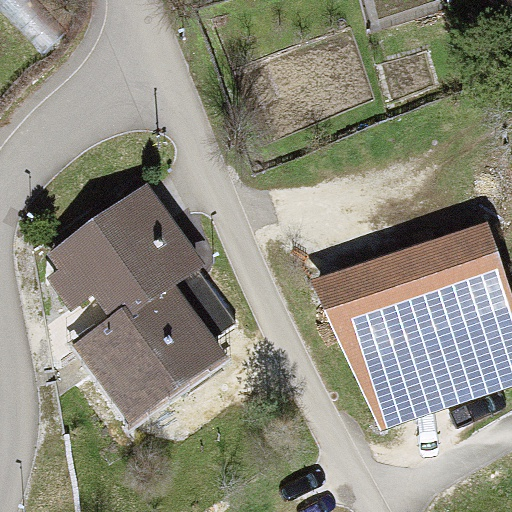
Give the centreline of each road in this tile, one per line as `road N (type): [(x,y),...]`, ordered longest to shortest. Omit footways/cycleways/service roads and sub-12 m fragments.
road 1 (residential): [(159,55),(252,278),(371,511)]
road 2 (unknown): [(225,214),(355,189),(432,144)]
road 3 (residential): [(159,55),(52,131),(0,202)]
road 4 (residential): [(0,311),(14,406),(0,496)]
